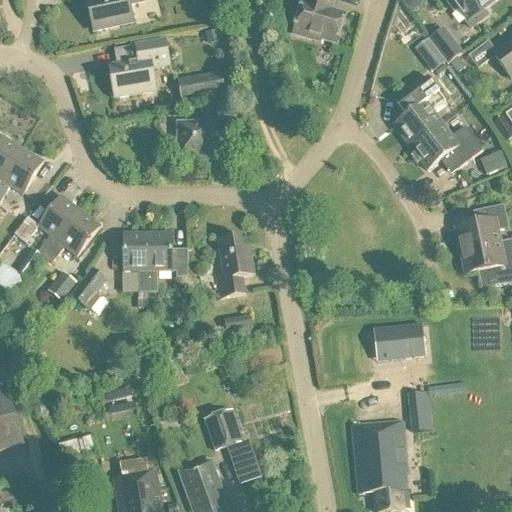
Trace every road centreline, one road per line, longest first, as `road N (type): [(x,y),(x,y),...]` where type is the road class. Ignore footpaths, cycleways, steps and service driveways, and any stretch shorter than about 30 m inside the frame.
road 1 (residential): [(261,207),(223,195),(132,197),(102,187),(84,167),(61,98),(42,69),(0,55)]
road 2 (residential): [(327,511),(276,236),(261,207)]
road 3 (track): [(245,0),(266,128),(293,180)]
road 4 (residential): [(432,277),(401,192),(341,118)]
road 5 (residential): [(341,118),(378,0)]
road 6 (residential): [(261,207),(325,150),(341,118)]
